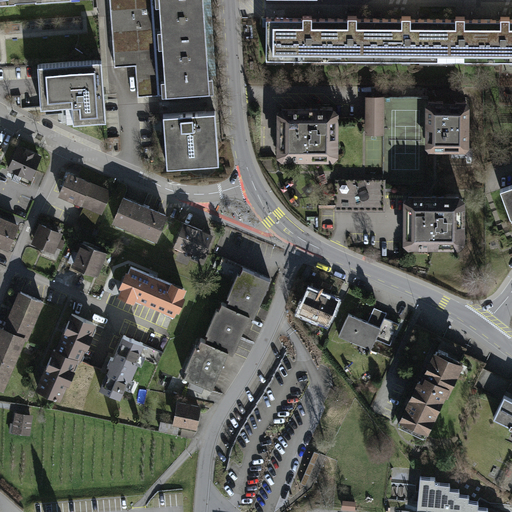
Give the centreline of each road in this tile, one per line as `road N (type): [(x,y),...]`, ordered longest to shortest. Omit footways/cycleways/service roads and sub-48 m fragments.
road 1 (residential): [(303,241),(275,320),(210,433),(202,511)]
road 2 (tertiary): [(484,328),(303,241)]
road 3 (residential): [(252,182),(220,192),(170,190),(64,146)]
road 4 (tertiary): [(252,182),(227,0)]
road 5 (unknown): [(244,96),(353,104),(361,176)]
road 6 (residential): [(12,270),(149,322)]
road 7 (residential): [(64,146),(12,270)]
